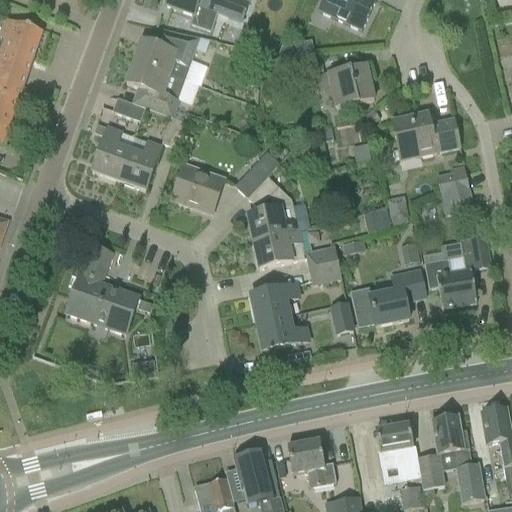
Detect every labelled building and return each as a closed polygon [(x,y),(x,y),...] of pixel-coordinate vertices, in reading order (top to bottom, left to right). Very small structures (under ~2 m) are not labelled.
[(242,26),(248,8),(250,0),(166,0),(163,10),(193,20),(191,28),(209,35),(216,17),(242,26)] [(375,4),(366,0),(324,0),(317,15),(361,35),(375,4)] [(5,24),(0,37),(0,84),(22,92),(41,36),(5,24)] [(183,84),(190,63),(192,64),(199,43),(189,40),(189,41),(159,34),(153,50),(141,45),(134,66),(183,84)] [(267,65),(270,80),(317,71),(314,55),(267,65)] [(176,104),(183,84),(134,66),(126,88),(138,93),(132,109),(142,113),(144,113),(170,123),(171,123),(177,104),(176,104)] [(331,91),(336,113),(373,104),(365,69),(319,79),(322,93),(331,91)] [(22,92),(0,84),(0,147),(2,149),(22,92)] [(139,126),(144,113),(142,113),(132,109),(116,103),(112,116),(139,126)] [(372,114),(362,122),(368,130),(378,122),(372,114)] [(391,126),(396,145),(400,165),(459,152),(453,124),(429,130),(427,118),(391,126)] [(184,127),(171,123),(170,123),(161,148),(175,153),(184,127)] [(91,176),(119,186),(130,155),(129,155),(134,143),(96,129),(93,137),(104,141),(91,176)] [(130,155),(119,186),(145,196),(161,152),(147,147),(143,159),(130,155)] [(366,148),(351,152),(355,166),(369,163),(366,148)] [(299,165),(313,172),(319,160),(305,153),(299,165)] [(234,191),(247,203),(268,181),(266,180),(277,167),(266,157),(255,169),(234,191)] [(171,205),(211,219),(223,184),(183,170),(171,205)] [(435,180),(440,200),(444,220),(472,214),(463,172),(450,174),(450,176),(435,180)] [(247,220),(252,245),(298,235),(296,225),(294,226),(290,204),(278,192),(279,191),(268,181),(247,203),(257,214),(269,201),(277,209),(278,213),(247,220)] [(402,201),(386,204),(390,225),(406,222),(402,201)] [(390,232),(385,210),(362,218),(367,238),(390,232)] [(298,235),(252,245),(259,274),(293,266),(293,265),(303,262),(299,246),(300,246),(298,235)] [(459,245),(462,262),(423,268),(428,294),(438,293),(441,313),(475,308),(472,286),(471,286),(469,276),(489,273),(484,241),(459,245)] [(139,302),(101,289),(111,259),(90,251),(80,281),(78,281),(65,318),(125,340),(135,312),(149,316),(151,310),(137,305),(139,302)] [(306,258),(310,274),(338,268),(335,251),(306,258)] [(338,268),(310,274),(313,289),(342,283),(338,268)] [(366,293),(349,297),(357,332),(374,328),(375,331),(409,324),(405,306),(424,302),(420,282),(418,274),(391,280),(395,295),(368,301),(366,293)] [(326,303),(341,300),(339,288),(323,291),(326,303)] [(250,300),(256,327),(288,320),(285,304),(298,301),(296,289),(250,300)] [(330,312),(336,340),(352,336),(346,308),(330,312)] [(288,320),(256,327),(262,356),(308,346),(305,333),(292,336),(288,320)] [(136,369),(138,384),(154,382),(152,367),(136,369)] [(505,412),(481,416),(485,436),(487,449),(498,447),(508,504),(511,502),(511,444),(510,444),(508,432),(505,412)] [(434,425),(431,425),(434,445),(437,458),(440,477),(441,477),(456,474),(462,508),(485,504),(479,468),(472,470),(469,454),(468,454),(465,436),(460,437),(457,421),(445,423),(442,420),(436,422),(434,425)] [(408,429),(375,435),(378,455),(381,471),(398,468),(403,467),(406,485),(420,483),(420,480),(416,462),(414,451),(412,452),(411,449),(408,429)] [(335,488),(331,468),(323,469),(319,445),(286,451),(292,479),(307,477),(310,493),(326,490),(326,489),(335,488)] [(238,462),(234,462),(239,482),(243,497),(246,511),(259,507),(260,511),(281,511),(276,488),(275,484),(270,464),(263,466),(262,460),(253,462),(252,458),(248,459),(245,457),(239,458),(238,462)] [(440,477),(420,480),(420,483),(422,493),(443,490),(441,477),(440,477)] [(208,491),(194,495),(198,511),(232,511),(230,503),(225,483),(207,488),(208,491)] [(418,491),(399,494),(402,511),(409,511),(421,510),(418,491)] [(345,511),(358,511),(358,503),(344,505),(345,511)]
